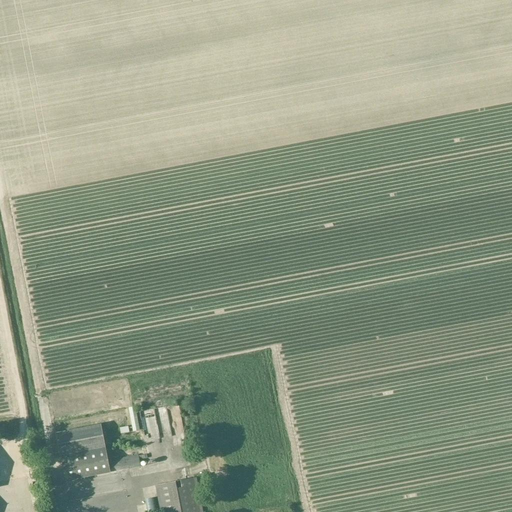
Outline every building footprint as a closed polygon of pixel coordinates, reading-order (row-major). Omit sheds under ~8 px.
[(110,391),(56,399),(57,407),(84,403),(84,406),(112,402),(110,391)] [(182,400),(146,406),(153,451),(147,452),(149,462),(174,458),(175,463),(192,460),(182,400)] [(141,402),(135,403),(138,426),(144,426),(141,402)] [(57,433),(62,459),(66,481),(111,472),(141,467),(138,455),(109,461),(101,425),(57,433)] [(7,460),(0,461),(0,481),(11,480),(7,460)] [(132,473),(109,476),(110,479),(100,480),(102,489),(133,485),(132,473)] [(161,511),(202,511),(196,478),(156,486),(161,511)]
